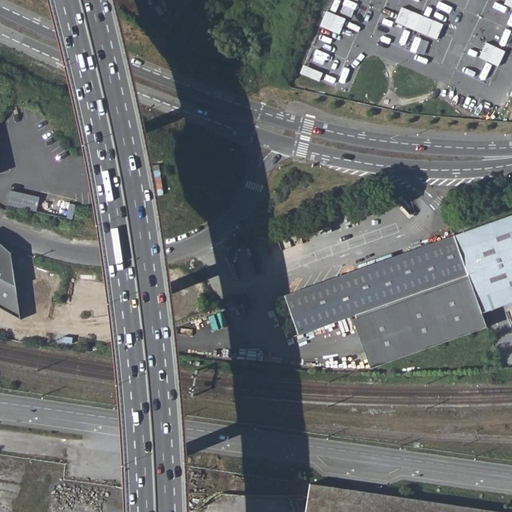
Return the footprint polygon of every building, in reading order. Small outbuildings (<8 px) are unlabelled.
[(511,0),(503,0),(501,5),(511,9),(511,0)] [(399,8),(392,23),(408,29),(410,24),(417,27),(415,32),(433,40),(440,25),(424,19),(422,23),(419,22),(421,17),(417,16),(415,20),(412,19),(414,15),(399,8)] [(342,19),(326,13),(324,18),(321,16),(319,22),(322,23),(320,28),(336,35),(342,19)] [(417,27),(410,24),(408,29),(415,32),(417,27)] [(476,58),(491,65),(493,61),(497,62),(500,57),(496,55),(498,51),(483,43),(476,58)] [(297,74),(316,81),(319,73),(304,67),(302,72),(298,70),(297,74)] [(11,190),(9,206),(38,209),(40,193),(11,190)] [(511,213),(284,296),(298,335),(353,315),(467,274),(481,311),(511,300),(511,213)] [(0,309),(22,321),(12,255),(0,244),(0,309)] [(354,317),(352,318),(370,368),(486,326),(481,311),(467,274),(353,315),(354,317)] [(310,484),(305,511),(415,511),(417,500),(310,484)] [(498,511),(417,500),(415,511),(498,511)]
